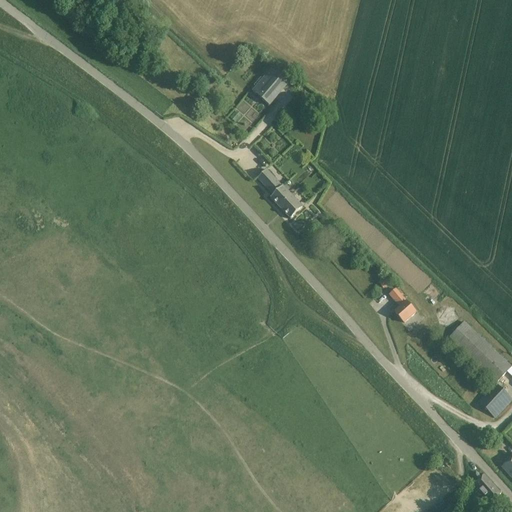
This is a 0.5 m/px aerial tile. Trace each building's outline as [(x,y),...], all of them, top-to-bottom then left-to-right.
[(290,83),(273,68),(252,92),(270,107),(290,83)] [(302,208),(267,171),(258,179),(274,196),(271,198),(291,219),(302,208)] [(392,282),(386,276),(378,283),(384,289),(392,282)] [(407,302),(406,302),(402,298),(403,297),(397,290),(390,296),(400,307),(397,310),(405,319),(414,311),(407,302)] [(511,367),(465,322),(449,338),(497,384),(511,367)] [(511,400),(495,384),(478,403),(495,419),(511,400)] [(511,459),(503,468),(511,477),(511,459)] [(501,494),(484,475),(474,485),(491,503),(501,494)] [(435,508),(435,509),(438,511),(446,506),(442,501),(435,508)]
